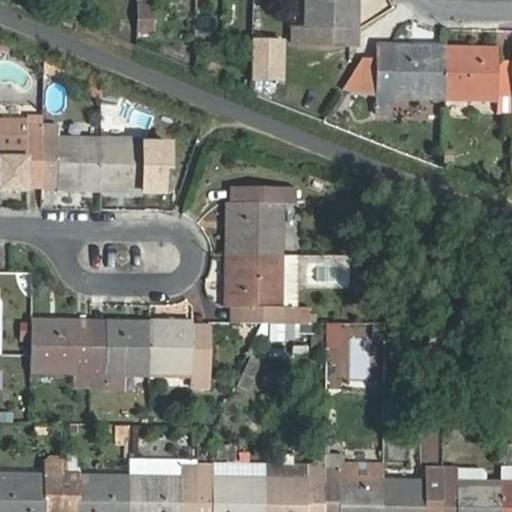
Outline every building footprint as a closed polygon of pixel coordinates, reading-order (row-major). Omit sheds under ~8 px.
[(359,0),(307,0),(307,29),(295,29),(294,44),(348,45),(348,29),(360,29),(359,0)] [(348,45),(359,45),(360,29),(348,29),(348,45)] [(254,40),(254,80),(283,81),(284,40),(254,40)] [(0,52),(0,53),(1,51),(9,55),(12,48),(0,42),(0,52)] [(447,47),(394,46),(394,59),(376,59),(376,91),(375,116),(393,117),(393,99),(446,100),(447,47)] [(394,46),(376,46),(376,59),(394,59),(394,46)] [(447,47),(446,100),(498,101),(498,114),(511,113),(511,61),(499,61),(499,48),(447,47)] [(511,61),(511,48),(499,48),(499,61),(511,61)] [(347,87),(365,91),(376,91),(376,59),(365,58),(347,87)] [(6,107),(6,120),(23,120),(23,107),(6,107)] [(6,120),(0,119),(0,190),(27,191),(28,177),(43,177),(43,125),(28,125),(28,120),(23,120),(6,120)] [(59,126),(43,125),(43,177),(58,177),(58,191),(101,192),(102,138),(60,138),(59,126)] [(145,139),(102,138),(101,192),(144,192),(144,179),(161,179),(162,143),(145,142),(145,139)] [(229,202),(228,256),(284,256),(285,204),(277,204),(277,188),(242,187),(242,203),(229,202)] [(283,307),(284,256),(228,256),(228,308),(241,308),(241,322),(310,323),(310,307),(297,307),(283,307)] [(284,256),(283,307),(297,307),(297,256),(284,256)] [(91,387),(91,334),(76,334),(76,321),(32,320),(32,373),(75,374),(74,387),(91,387)] [(126,376),(150,376),(150,322),(107,322),(107,334),(91,334),(91,387),(91,389),(126,390),(126,376)] [(194,322),(150,322),(150,376),(192,377),(191,387),(209,388),(210,335),(194,335),(194,322)] [(297,325),(272,325),(272,340),(297,340),(297,325)] [(249,389),(261,366),(251,360),(240,385),(249,389)] [(62,511),(63,474),(63,457),(50,456),(45,460),(45,475),(0,474),(0,511),(62,511)] [(197,511),(199,463),(199,462),(182,462),(182,478),(131,477),(130,511),(197,511)] [(265,511),(266,478),(214,477),(214,463),(199,463),(197,511),(265,511)] [(384,511),(385,479),(382,479),(383,464),(326,463),(326,464),(325,511),(384,511)] [(325,511),(326,464),(309,464),(309,478),(266,478),(265,511),(325,511)] [(442,511),(444,469),(426,468),(426,480),(385,479),(384,511),(442,511)] [(501,511),(502,482),(458,481),(458,468),(444,468),(444,469),(442,511),(501,511)] [(130,511),(131,477),(81,476),(81,474),(63,474),(62,511),(130,511)] [(511,511),(511,481),(502,482),(501,511),(511,511)]
